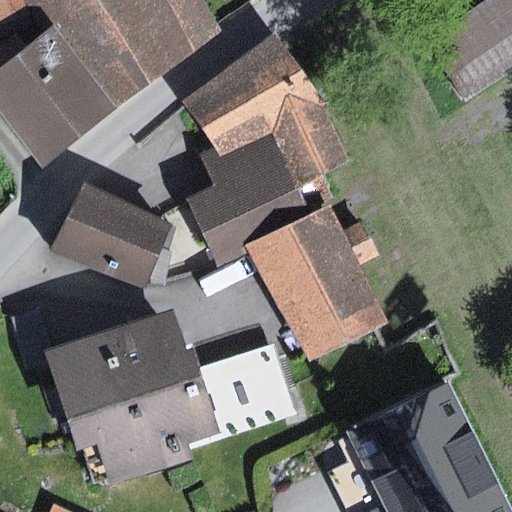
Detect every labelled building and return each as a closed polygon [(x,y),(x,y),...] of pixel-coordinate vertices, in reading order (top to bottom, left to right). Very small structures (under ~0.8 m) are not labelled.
[(0,0),(0,29),(34,20),(28,0),(0,0)] [(29,0),(55,30),(120,110),(197,52),(167,0),(29,0)] [(167,0),(197,52),(220,28),(204,0),(167,0)] [(511,0),(487,0),(428,40),(469,102),(511,73),(511,0)] [(55,30),(0,71),(0,119),(45,169),(120,110),(55,30)] [(277,36),(186,103),(220,158),(272,133),(299,185),(348,162),(326,105),(277,36)] [(218,190),(190,203),(218,267),(250,252),(317,220),(299,185),(272,133),(220,158),(206,165),(218,190)] [(174,226),(89,185),(53,250),(144,289),(174,226)] [(317,220),(250,252),(310,363),(388,322),(361,266),(382,257),(364,223),(345,232),(335,212),(317,220)] [(42,308),(12,318),(24,357),(55,347),(42,308)] [(177,317),(48,351),(91,491),(196,461),(190,444),(221,432),(197,369),(177,317)] [(275,346),(197,369),(221,432),(224,439),(297,414),(275,346)] [(382,509),(483,458),(445,384),(344,435),(382,509)] [(383,511),(509,511),(483,458),(382,509),(383,511)]
